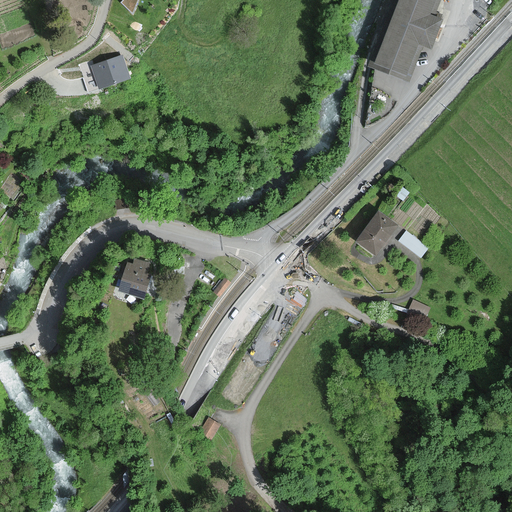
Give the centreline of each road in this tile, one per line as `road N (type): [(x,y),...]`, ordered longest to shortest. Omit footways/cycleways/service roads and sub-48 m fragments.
road 1 (secondary): [(511,24),(289,258)]
road 2 (residential): [(0,344),(39,334),(68,268),(111,226),(149,226),(247,250)]
road 3 (unclassified): [(247,250),(348,162),(387,0)]
road 4 (secondary): [(280,267),(119,511)]
road 5 (residential): [(289,258),(361,317),(436,347),(511,415)]
road 6 (residential): [(0,104),(88,44),(107,0)]
